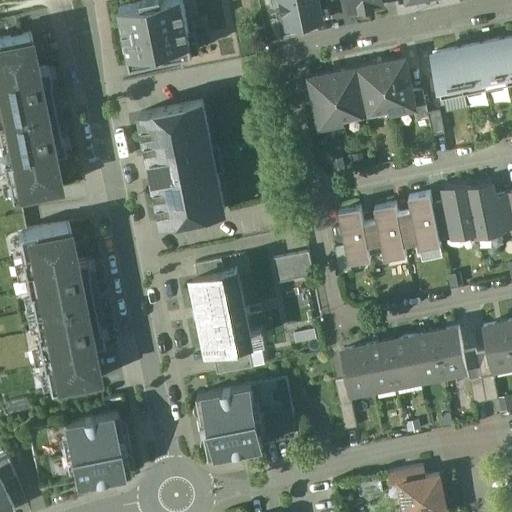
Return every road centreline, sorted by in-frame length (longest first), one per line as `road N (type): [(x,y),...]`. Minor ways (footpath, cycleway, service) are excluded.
road 1 (residential): [(175,495),(85,37)]
road 2 (residential): [(311,190),(283,53),(511,6)]
road 3 (residential): [(511,294),(340,329),(311,190)]
road 4 (residential): [(461,439),(175,495)]
road 5 (residential): [(311,190),(511,150)]
